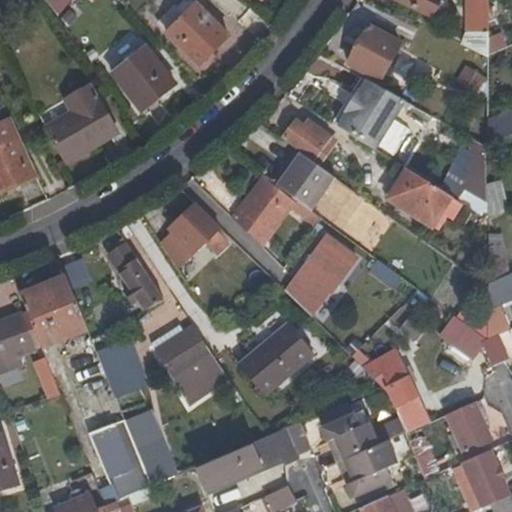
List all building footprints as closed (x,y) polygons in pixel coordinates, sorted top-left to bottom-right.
[(50,0),(48,3),(64,15),(75,0),(50,0)] [(190,0),(177,0),(159,19),(201,60),(229,31),(196,0),(195,0),(193,2),(190,0)] [(467,0),(467,39),(488,48),(487,0),(467,0)] [(366,19),(347,58),(377,72),(396,34),(366,19)] [(148,41),(113,68),(142,105),(177,78),(148,41)] [(479,87),(487,71),(468,60),(459,75),(479,87)] [(407,95),(369,76),(363,87),(359,84),(346,106),(350,108),(342,122),(378,144),(407,95)] [(91,81),(40,110),(66,158),(96,141),(93,135),(115,123),(91,81)] [(294,114),(283,132),(314,151),(328,128),(304,113),(301,119),(294,114)] [(7,114),(0,117),(0,186),(33,171),(7,114)] [(93,135),(96,141),(118,129),(115,123),(93,135)] [(491,182),(489,142),(466,143),(469,210),(506,209),(505,181),(491,182)] [(335,173),(295,145),(287,156),(296,163),(292,169),(282,183),(312,205),(335,173)] [(296,163),(287,156),(283,162),(292,169),(296,163)] [(447,187),(403,160),(385,190),(429,217),(447,187)] [(282,183),(264,170),(234,210),(270,236),(295,201),(317,217),(321,212),(312,205),(282,183)] [(447,187),(429,217),(437,221),(455,191),(447,187)] [(229,235),(193,199),(169,223),(181,235),(193,224),(217,248),(229,235)] [(486,223),(485,274),(504,266),(497,223),(486,223)] [(288,283),(314,303),(354,251),(325,230),(300,263),(302,265),(288,283)] [(164,294),(135,253),(118,265),(130,282),(123,287),(132,300),(138,296),(144,305),(164,294)] [(504,266),(485,274),(485,280),(485,292),(511,280),(511,274),(508,264),(504,266)] [(23,302),(40,342),(40,343),(88,323),(65,269),(18,289),(23,302)] [(0,367),(26,357),(23,348),(40,342),(23,302),(0,310),(0,367)] [(286,313),(236,355),(262,386),(312,344),(286,313)] [(174,369),(212,347),(197,327),(181,336),(178,330),(158,342),(174,369)] [(496,328),(482,334),(491,355),(505,349),(496,328)] [(99,350),(114,387),(140,377),(126,340),(99,350)] [(397,357),(379,364),(374,371),(381,378),(383,377),(387,376),(398,401),(394,403),(402,421),(429,410),(404,347),(395,351),(397,357)] [(48,356),(34,362),(50,400),(64,395),(48,356)] [(132,390),(118,396),(123,409),(137,443),(151,437),(132,390)] [(473,395),(436,410),(452,446),(488,431),(473,395)] [(325,433),(332,430),(349,470),(342,473),(347,486),(388,469),(383,458),(394,453),(384,429),(375,433),(366,411),(357,415),(352,404),(319,418),(325,433)] [(137,443),(123,409),(86,423),(109,479),(111,478),(145,464),(137,443)] [(267,428),(220,449),(229,469),(261,455),(256,443),(261,441),(265,450),(294,437),(286,420),(267,428)] [(3,424),(0,425),(0,478),(18,474),(3,424)] [(461,451),(481,498),(489,494),(509,485),(489,439),(461,451)] [(414,448),(423,468),(432,464),(423,444),(414,448)] [(145,464),(111,478),(118,494),(129,489),(152,479),(145,464)] [(285,474),(259,485),(262,491),(267,489),(273,502),(293,493),(285,474)] [(489,494),(496,511),(511,511),(511,506),(510,501),(511,499),(511,483),(509,485),(489,494)] [(356,496),(363,511),(395,511),(384,484),(356,496)] [(54,503),(57,511),(109,511),(121,508),(116,495),(106,500),(97,503),(91,488),(54,503)] [(216,503),(219,511),(245,511),(238,494),(216,503)] [(174,511),(203,511),(199,501),(174,511)]
